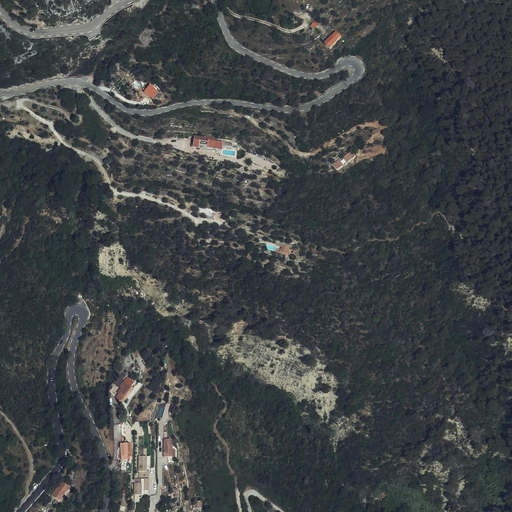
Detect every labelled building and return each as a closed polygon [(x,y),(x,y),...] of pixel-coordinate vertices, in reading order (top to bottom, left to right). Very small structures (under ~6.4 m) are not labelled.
[(326,44),(327,46),(330,49),(333,51),(338,45),(332,40),(326,34),(322,38),(326,44)] [(338,34),(332,40),(338,45),(343,38),(338,34)] [(154,88),(158,83),(159,82),(154,78),(149,85),(154,88)] [(132,84),(138,89),(141,84),(136,79),(132,84)] [(164,87),(158,83),(153,90),(150,88),(147,91),(156,98),(164,87)] [(230,142),(220,141),(213,140),(213,138),(200,136),(198,148),(205,149),(204,152),(223,155),(224,149),(229,150),(230,142)] [(275,244),(281,246),(278,251),(287,254),(290,244),(283,242),(276,240),(275,244)] [(423,369),(429,367),(425,360),(420,363),(423,369)] [(122,379),(128,373),(124,371),(119,376),(122,379)] [(126,383),(124,381),(121,384),(120,386),(123,389),(117,396),(121,400),(124,396),(126,397),(133,388),(129,385),(132,382),(129,379),(126,383)] [(166,458),(174,459),(174,447),(173,447),(173,441),(166,441),(166,458)] [(142,490),(150,490),(150,455),(139,455),(139,477),(135,477),(135,494),(142,494),(142,490)] [(64,484),(55,498),(62,504),(68,495),(70,496),(73,490),(64,484)]
